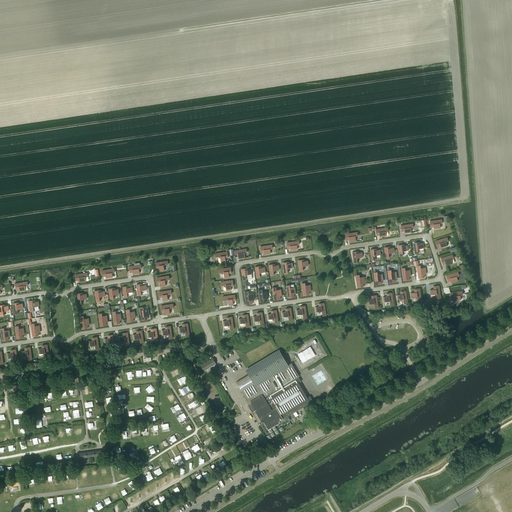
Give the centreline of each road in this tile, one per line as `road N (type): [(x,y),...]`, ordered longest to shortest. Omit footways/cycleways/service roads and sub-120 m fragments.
road 1 (unclassified): [(188,511),(511,326)]
road 2 (track): [(183,32),(388,0)]
road 3 (track): [(115,483),(195,434),(153,353)]
